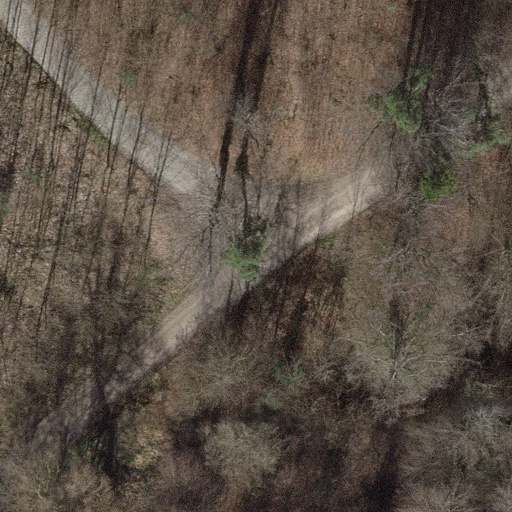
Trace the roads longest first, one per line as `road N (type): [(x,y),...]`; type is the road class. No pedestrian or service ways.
road 1 (track): [(0,486),(243,271),(511,79)]
road 2 (track): [(5,0),(114,116),(281,242)]
